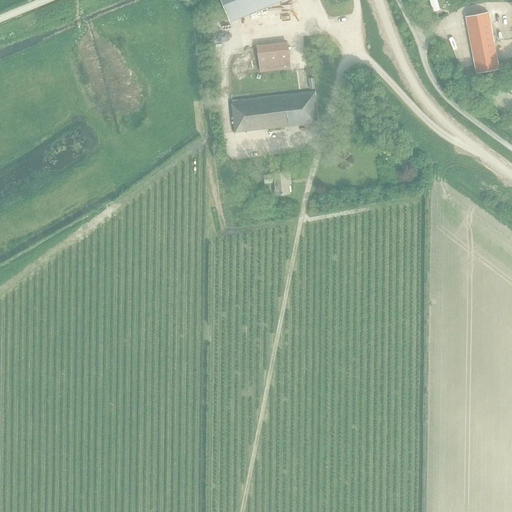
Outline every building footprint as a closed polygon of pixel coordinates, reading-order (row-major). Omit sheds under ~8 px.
[(220,0),(230,22),(283,0),(220,0)] [(437,0),(429,0),(433,12),(440,11),(437,0)] [(511,58),(497,62),(488,12),(466,16),(476,73),(494,69),(494,68),(511,65),(511,58)] [(288,44),(257,48),(259,70),(290,67),(288,44)] [(319,122),(315,91),(232,101),(235,132),(319,122)] [(274,182),(275,195),(289,193),(288,180),(290,180),(289,172),(273,174),(273,175),(264,176),(265,183),(274,182)]
